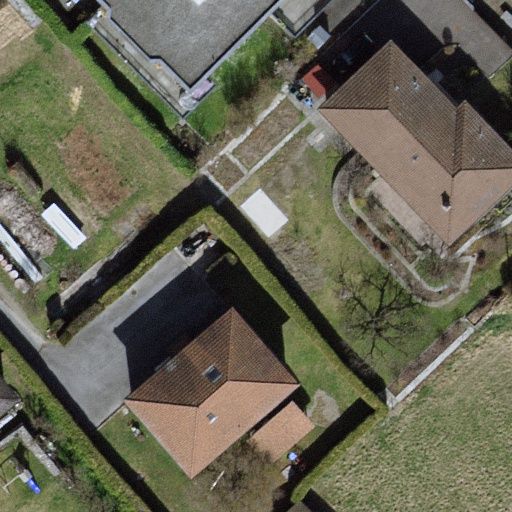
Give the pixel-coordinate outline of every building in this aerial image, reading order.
[(94,0),(204,103),(277,22),(303,50),(347,0),(94,0)] [(455,0),(472,18),(485,0),(455,0)] [(405,46),(326,112),(457,259),(511,206),(511,149),(481,114),(473,125),(405,46)] [(246,316),(142,409),(205,495),(316,395),(246,316)] [(0,379),(0,426),(23,404),(0,379)]
